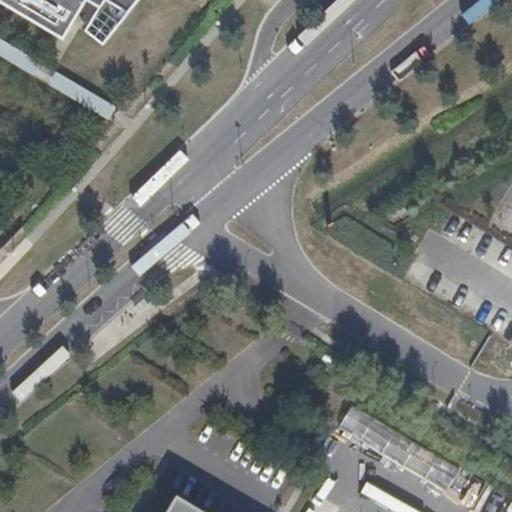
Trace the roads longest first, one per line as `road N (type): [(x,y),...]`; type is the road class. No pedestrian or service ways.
road 1 (unclassified): [(219,208),(478,0)]
road 2 (unclassified): [(0,398),(219,208)]
road 3 (unclassified): [(185,171),(0,347)]
road 4 (unclassified): [(365,0),(185,171)]
